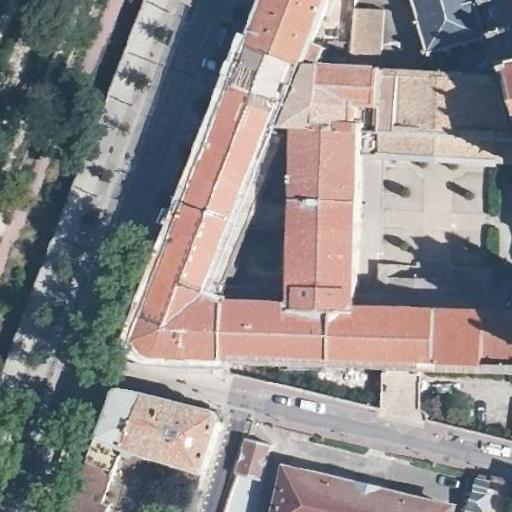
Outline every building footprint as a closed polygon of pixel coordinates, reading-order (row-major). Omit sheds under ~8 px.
[(382,132),(380,158),(500,165),(500,162),(511,162),(511,111),(500,75),(498,75),(436,71),(384,67),(373,66),(383,9),(357,3),(346,65),(328,65),(324,64),(331,46),(317,41),(332,0),(273,0),(259,37),(255,46),(194,204),(178,247),(141,343),(146,345),(148,349),(150,352),(153,354),(156,356),(158,357),(160,357),(163,358),(174,358),(224,360),(227,360),(375,365),(381,365),(400,365),(418,366),(432,366),(441,367),(511,368),(511,290),(362,287),(366,131),(364,131),(364,123),(361,122),(364,106),(382,108),(382,132)] [(511,0),(416,0),(422,17),(415,19),(416,23),(423,21),(431,48),(423,50),(424,55),(432,53),(434,60),(439,59),(437,52),(479,40),(482,51),(490,49),(498,75),(500,75),(511,111),(511,0)] [(121,73),(167,86),(173,65),(162,61),(166,45),(132,35),(121,73)] [(108,421),(92,460),(115,469),(124,448),(205,474),(222,419),(222,416),(221,414),(219,413),(217,412),(177,402),(124,389),(122,389),(120,390),(119,392),(108,421)] [(250,511),(271,442),(248,436),(223,511),(250,511)] [(107,511),(111,504),(103,501),(115,469),(92,460),(73,511),(72,511),(107,511)] [(450,511),(452,506),(447,505),(370,487),(287,467),(276,511),(450,511)] [(478,472),(466,510),(476,511),(487,511),(492,491),(488,490),(492,476),(478,472)]
